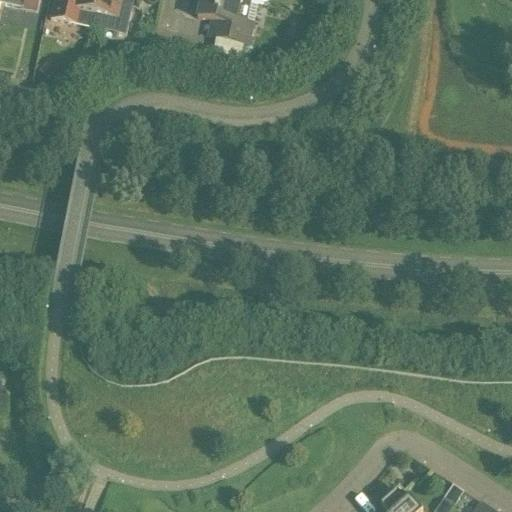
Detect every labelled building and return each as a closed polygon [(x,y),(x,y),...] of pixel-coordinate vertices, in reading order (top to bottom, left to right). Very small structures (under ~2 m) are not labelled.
[(3,0),(2,7),(37,15),(40,0),(3,0)] [(55,0),(50,22),(76,28),(79,13),(94,17),(97,0),(55,0)] [(97,0),(94,17),(105,19),(102,33),(126,38),(132,14),(120,12),(122,0),(97,0)] [(236,22),(240,4),(240,3),(224,0),(201,0),(197,21),(210,23),(207,41),(250,50),(255,26),(236,22)] [(455,509),(464,495),(453,488),(444,502),(455,509)] [(407,503),(399,493),(380,510),(382,511),(415,511),(407,502),(407,503)]
